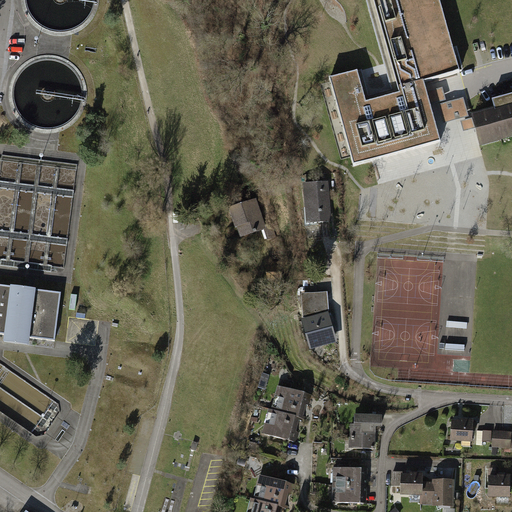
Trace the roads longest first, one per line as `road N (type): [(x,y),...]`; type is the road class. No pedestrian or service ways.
road 1 (residential): [(173,214),(181,340),(134,511)]
road 2 (residential): [(377,511),(388,430),(440,396),(511,401)]
